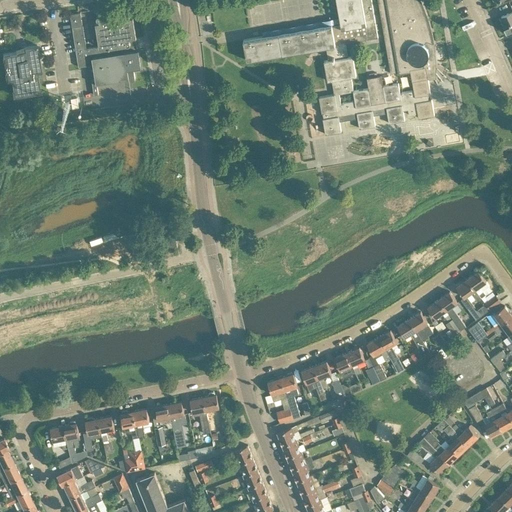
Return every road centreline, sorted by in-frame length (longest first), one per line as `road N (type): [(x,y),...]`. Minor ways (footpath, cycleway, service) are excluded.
road 1 (residential): [(57,511),(25,445),(22,427),(30,416),(241,373)]
road 2 (residential): [(241,373),(381,319),(480,253)]
road 3 (unclassified): [(0,299),(209,252)]
road 4 (residential): [(209,252),(190,93)]
road 5 (residential): [(292,511),(241,373)]
road 6 (residential): [(241,373),(209,252)]
road 7 (residential): [(190,93),(157,91),(145,0)]
